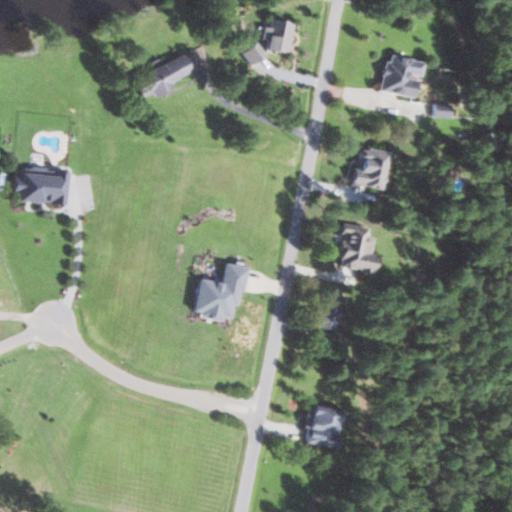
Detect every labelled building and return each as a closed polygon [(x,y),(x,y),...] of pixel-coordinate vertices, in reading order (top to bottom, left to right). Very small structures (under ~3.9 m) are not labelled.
[(266,48),(288,52),(294,22),(272,17),(266,48)] [(250,65),(266,53),(257,41),(241,52),(250,65)] [(417,97),(420,77),(422,78),(426,60),(387,53),(380,90),(417,97)] [(192,73),(186,56),(133,76),(141,97),(152,93),(153,96),(173,89),(170,81),(192,73)] [(384,188),(390,151),(358,146),(353,184),(384,188)] [(67,203),(69,173),(40,172),(40,167),(31,166),(30,174),(13,173),(12,190),(19,190),(19,201),(67,203)] [(370,226),(343,223),(342,232),(345,233),(340,267),(376,272),(379,254),(373,253),(375,236),(368,235),(370,226)] [(247,266),(224,262),(221,281),(199,278),(193,310),(200,312),(199,317),(223,321),(224,316),(232,318),(234,304),(240,305),(247,266)] [(319,326),(338,330),(343,302),(324,299),(319,326)] [(304,441),(337,448),(345,411),(313,403),(304,441)]
